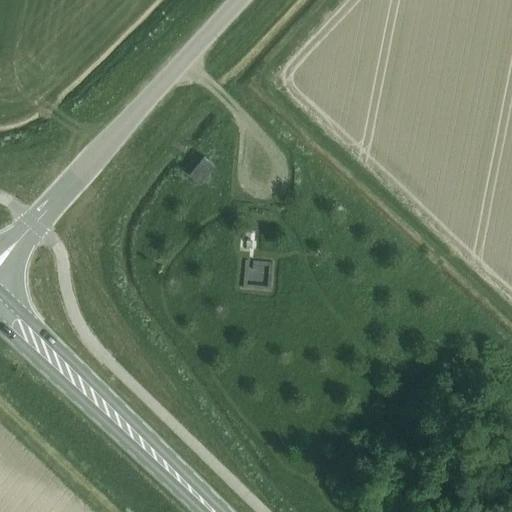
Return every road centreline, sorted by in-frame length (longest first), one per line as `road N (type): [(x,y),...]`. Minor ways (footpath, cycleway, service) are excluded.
road 1 (unclassified): [(0,257),(240,0)]
road 2 (primary): [(212,511),(0,311)]
